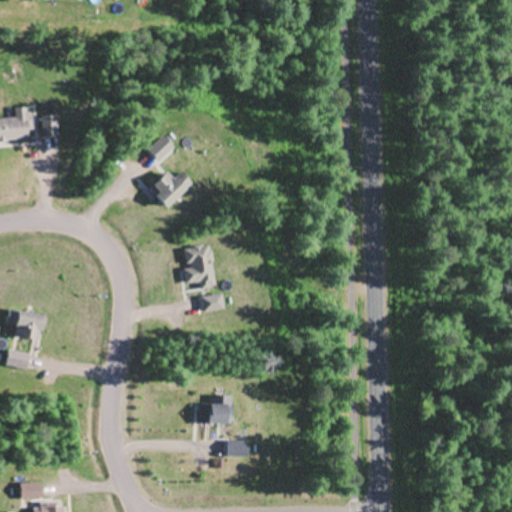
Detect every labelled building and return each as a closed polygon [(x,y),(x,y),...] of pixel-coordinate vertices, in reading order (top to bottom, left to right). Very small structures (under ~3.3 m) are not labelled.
[(0,116),(0,138),(26,138),(25,128),(29,127),(28,106),(12,106),(13,116),(0,116)] [(171,175),(164,168),(146,185),(163,204),(189,180),(179,168),(171,175)] [(198,281),(198,286),(212,284),(207,243),(181,246),(185,282),(198,281)] [(11,332),(36,335),(39,310),(5,306),(3,321),(12,322),(11,332)] [(229,391),(199,391),(199,418),(229,418),(229,391)] [(29,511),(62,511),(62,500),(30,500),(29,511)]
